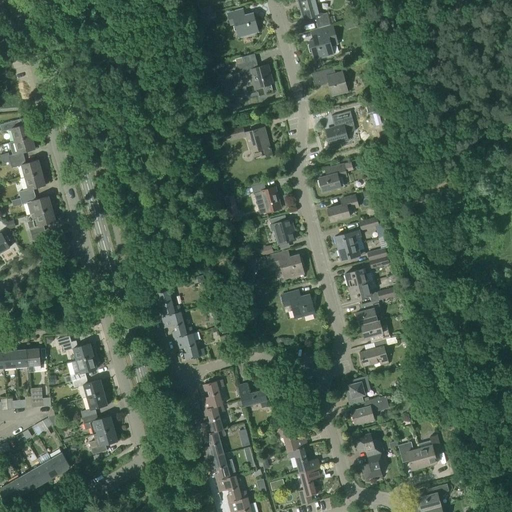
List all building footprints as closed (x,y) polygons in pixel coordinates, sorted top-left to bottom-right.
[(297,0),(303,20),(315,17),(321,16),(317,3),(324,1),(323,0),(297,0)] [(234,12),(227,14),(229,21),(228,21),(230,28),(235,27),(238,38),(258,32),(253,14),(236,19),(234,12)] [(332,26),(330,26),(310,31),(313,40),(308,42),(313,60),(332,55),(330,46),(337,44),(332,26)] [(254,54),(242,58),(235,59),(240,78),(253,74),(257,89),(273,85),(267,65),(258,68),(254,54)] [(312,74),(314,82),(315,86),(328,83),(332,97),(349,92),(343,71),(335,73),(334,68),(312,74)] [(332,117),(333,122),(335,129),(327,131),(331,146),(348,141),(346,134),(356,131),(350,112),(332,117)] [(15,142),(32,137),(28,124),(22,126),(21,119),(0,125),(2,131),(11,129),(15,142)] [(242,126),(226,130),(230,142),(245,138),(242,126)] [(263,128),(245,133),(251,152),(260,150),(262,157),(271,155),(263,128)] [(32,137),(15,142),(18,154),(10,156),(10,153),(0,155),(0,162),(1,165),(10,162),(25,158),(23,153),(35,149),(32,137)] [(25,158),(10,162),(12,168),(21,165),(25,178),(42,173),(38,161),(26,164),(25,158)] [(343,164),(345,171),(352,169),(351,162),(343,164)] [(330,175),(319,178),(322,192),(340,187),(337,179),(346,176),(345,171),(343,164),(328,168),(330,175)] [(42,173),(25,178),(28,190),(19,193),(21,199),(35,195),(33,189),(45,185),(42,173)] [(280,209),(274,187),(265,190),(263,183),(251,186),(253,193),(260,191),(266,212),(280,209)] [(30,216),(31,215),(52,209),(49,197),(36,200),(35,195),(21,199),(22,204),(27,203),(30,216)] [(355,195),(340,199),(342,205),(328,209),(331,222),(349,217),(347,210),(358,207),(355,195)] [(225,198),(229,215),(237,213),(232,196),(225,198)] [(31,215),(33,221),(27,222),(31,235),(45,231),(43,225),(56,222),(52,209),(31,215)] [(23,213),(11,216),(12,224),(24,222),(23,213)] [(294,240),(288,220),(286,221),(284,215),(269,220),(270,225),(272,232),(275,231),(279,244),(294,240)] [(377,218),(359,222),(361,230),(379,225),(377,218)] [(338,248),(356,244),(355,237),(360,235),(359,230),(335,237),(338,248)] [(380,233),(374,234),(376,245),(383,243),(380,233)] [(0,234),(0,253),(10,248),(6,242),(10,240),(7,236),(4,238),(2,234),(0,234)] [(356,244),(338,248),(342,260),(365,254),(364,249),(358,250),(356,244)] [(262,248),(262,250),(258,251),(259,256),(272,253),(270,246),(262,248)] [(370,261),(387,256),(385,248),(368,253),(370,261)] [(303,273),(298,255),(286,259),(284,252),(270,256),(272,264),(279,263),(284,279),(303,273)] [(387,256),(370,261),(372,268),(389,263),(387,256)] [(349,287),(368,282),(366,274),(371,273),(369,267),(345,274),(349,287)] [(383,272),(368,277),(370,284),(385,279),(383,272)] [(368,282),(349,287),(352,300),(369,296),(371,302),(378,300),(398,295),(396,288),(376,293),(375,289),(370,290),(368,282)] [(165,315),(180,311),(179,305),(173,307),(168,290),(149,295),(152,306),(162,304),(165,315)] [(295,292),(288,294),(280,296),(282,304),(290,302),(294,318),(314,313),(309,295),(297,298),(295,292)] [(378,300),(371,302),(366,303),(368,310),(356,313),(359,326),(361,325),(362,330),(380,325),(379,320),(377,321),(376,315),(382,313),(378,300)] [(180,311),(165,315),(162,316),(165,327),(173,325),(177,337),(193,333),(191,327),(185,328),(180,311)] [(380,325),(362,330),(364,338),(375,335),(376,342),(374,342),(375,344),(386,341),(386,339),(391,338),(387,325),(381,326),(380,325)] [(193,333),(177,337),(174,338),(177,349),(186,347),(189,360),(205,356),(203,348),(197,350),(193,333)] [(76,361),(96,355),(94,349),(92,348),(91,348),(90,344),(77,347),(76,341),(71,342),(69,336),(56,340),(58,346),(62,345),(63,352),(73,349),(76,361)] [(402,343),(408,351),(412,349),(406,340),(402,343)] [(386,341),(375,344),(376,348),(360,352),(363,366),(380,361),(381,364),(387,362),(383,348),(388,347),(386,341)] [(39,349),(27,350),(28,366),(28,373),(34,373),(33,366),(40,365),(39,349)] [(28,366),(27,350),(14,351),(16,367),(28,366)] [(16,367),(14,351),(2,353),(4,369),(16,367)] [(96,355),(76,361),(79,373),(70,376),(72,382),(86,378),(84,372),(97,369),(96,364),(97,364),(98,362),(96,355)] [(348,386),(349,391),(346,392),(348,400),(357,398),(358,403),(363,401),(361,396),(365,395),(364,392),(370,390),(366,377),(353,381),(353,384),(348,386)] [(88,384),(86,378),(72,382),(74,388),(83,385),(87,397),(104,392),(100,380),(88,384)] [(207,410),(222,405),(218,389),(224,387),(222,380),(206,384),(209,397),(201,399),(204,410),(207,410)] [(247,384),(239,386),(238,386),(243,407),(260,403),(262,408),(269,406),(264,390),(263,384),(256,386),(257,392),(250,394),(247,384)] [(104,392),(87,397),(90,410),(81,412),(82,418),(97,414),(95,408),(107,405),(104,392)] [(81,407),(87,405),(84,394),(78,395),(81,407)] [(43,398),(43,397),(32,398),(33,407),(44,406),(44,398),(43,398)] [(351,412),(352,413),(355,425),(374,420),(372,410),(386,406),(384,397),(363,402),(365,408),(351,412)] [(222,405),(207,410),(210,422),(201,424),(204,435),(208,434),(223,430),(218,414),(224,412),(222,405)] [(97,414),(82,418),(86,430),(90,428),(92,435),(93,435),(114,429),(110,416),(98,420),(97,414)] [(58,425),(55,416),(48,418),(52,425),(53,427),(58,425)] [(52,425),(48,418),(43,421),(47,428),(52,425)] [(48,430),(47,428),(43,421),(32,427),(38,436),(48,430)] [(306,437),(295,440),(291,425),(275,430),(277,437),(282,435),(287,453),(304,448),(308,447),(306,437)] [(93,435),(95,441),(89,443),(93,455),(107,451),(105,445),(117,441),(114,429),(93,435)] [(238,430),(240,438),(247,436),(245,429),(238,430)] [(31,437),(27,430),(22,433),(26,440),(31,437)] [(223,430),(208,434),(211,446),(202,448),(205,460),(224,455),(219,438),(225,436),(223,430)] [(26,440),(22,433),(17,436),(21,443),(26,440)] [(370,456),(383,453),(379,438),(372,440),(370,434),(354,438),(358,452),(369,449),(370,456)] [(432,446),(420,449),(424,466),(436,463),(433,451),(440,449),(436,435),(429,437),(432,446)] [(10,449),(6,442),(1,445),(5,452),(10,449)] [(424,466),(420,449),(413,451),(411,442),(398,445),(401,460),(408,458),(412,469),(424,466)] [(307,462),(304,448),(287,453),(289,458),(295,457),(299,473),(320,468),(318,459),(307,462)] [(51,460),(60,474),(70,468),(62,453),(51,460)] [(383,453),(370,456),(369,456),(371,463),(362,466),(365,479),(381,475),(379,466),(386,464),(383,453)] [(217,468),(218,473),(220,480),(236,476),(234,469),(228,471),(224,455),(205,460),(208,471),(217,468)] [(60,474),(51,460),(41,466),(49,480),(60,474)] [(49,480),(41,466),(30,472),(38,486),(49,480)] [(320,468),(299,473),(304,490),(298,492),(302,505),(312,503),(310,495),(321,493),(320,492),(316,493),(312,479),(322,477),(320,468)] [(38,486),(30,472),(20,478),(28,492),(38,486)] [(229,490),(232,502),(248,497),(246,490),(240,492),(236,476),(220,480),(217,481),(220,492),(229,490)] [(28,492),(20,478),(9,484),(17,498),(28,492)] [(272,491),(278,489),(276,481),(269,483),(272,491)] [(17,498),(9,484),(0,489),(0,493),(6,505),(17,498)] [(422,511),(442,506),(438,494),(450,492),(448,484),(431,489),(432,494),(418,498),(422,511)] [(251,511),(248,497),(232,502),(229,502),(231,511),(237,511),(241,511),(240,511),(251,511)]
